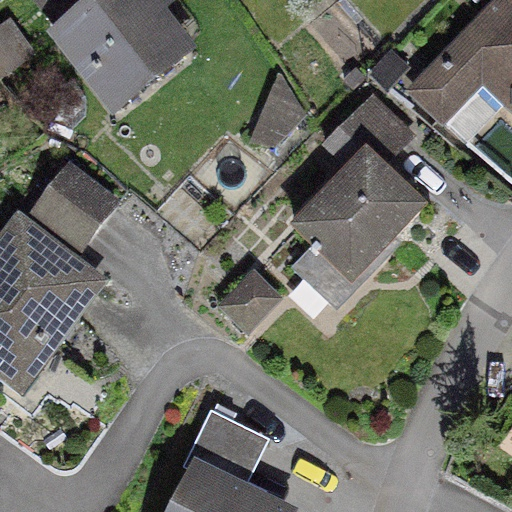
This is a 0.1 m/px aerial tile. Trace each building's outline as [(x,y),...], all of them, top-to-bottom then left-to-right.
[(112,108),(178,55),(134,0),(108,0),(57,41),(112,108)] [(511,4),(507,0),(503,0),(410,97),(438,124),(478,82),(511,114),(511,4)] [(306,125),(280,93),(269,102),(251,143),(263,159),(306,125)] [(371,154),(384,165),(407,141),(369,104),(323,151),(348,175),(293,233),(311,251),(290,273),(327,308),(417,213),(363,162),(371,154)] [(29,219),(76,255),(112,208),(65,172),(29,219)] [(43,346),(47,349),(94,289),(25,236),(0,269),(0,376),(7,382),(30,353),(35,357),(43,346)] [(280,311),(250,288),(225,320),(255,344),(280,311)] [(282,511),(285,508),(188,459),(161,511),(282,511)]
